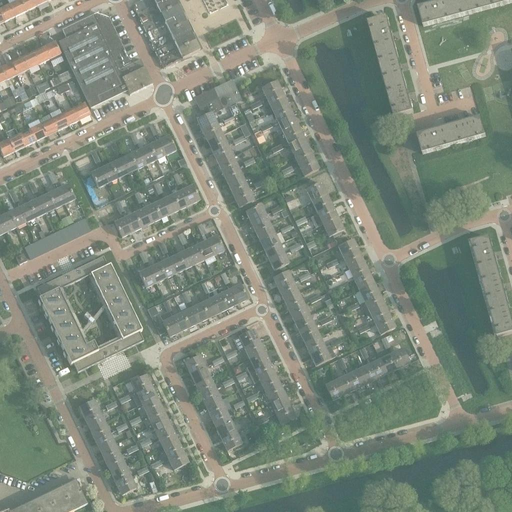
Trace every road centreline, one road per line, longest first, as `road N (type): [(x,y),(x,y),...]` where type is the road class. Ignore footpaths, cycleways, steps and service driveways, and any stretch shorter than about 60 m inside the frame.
road 1 (residential): [(216,210),(119,259),(106,232),(0,280)]
road 2 (residential): [(225,488),(167,360),(262,308)]
road 3 (residential): [(385,262),(278,39)]
road 4 (residential): [(0,175),(163,98)]
road 5 (residential): [(463,423),(385,262)]
road 6 (residential): [(338,456),(262,308)]
road 7 (residential): [(91,468),(22,324)]
road 8 (residential): [(464,104),(432,113),(400,0)]
road 9 (unclassified): [(338,456),(463,423)]
road 10 (residential): [(163,98),(278,39)]
road 11 (residential): [(385,262),(500,215)]
road 12 (residential): [(216,210),(163,98)]
